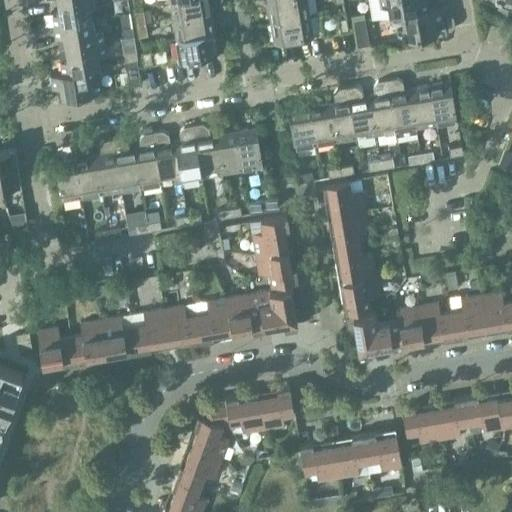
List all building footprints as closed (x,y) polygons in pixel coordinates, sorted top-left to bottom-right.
[(53,13),(55,25),(93,18),(91,7),(98,6),(96,0),(58,0),(60,11),(53,13)] [(169,0),(173,18),(212,11),(211,6),(218,5),(221,0),(169,0)] [(277,0),(267,2),(271,22),(310,15),(307,0),(277,0)] [(390,17),(402,15),(401,14),(428,9),(426,0),(379,0),(381,6),(388,5),(390,17)] [(511,0),(501,0),(498,8),(511,13),(511,0)] [(401,14),(402,15),(404,25),(397,27),(399,39),(437,33),(435,21),(442,20),(439,7),(428,9),(401,14)] [(135,12),(137,24),(146,23),(144,10),(135,12)] [(173,18),(176,38),(215,31),(212,11),(173,18)] [(310,15),(271,22),(274,43),(313,36),(310,15)] [(451,30),(455,26),(453,17),(446,18),(449,31),(451,30)] [(64,36),(66,48),(104,41),(102,29),(95,30),(93,18),(55,25),(57,37),(64,36)] [(338,19),(340,32),(349,30),(347,18),(338,19)] [(365,20),(354,22),(358,47),(370,45),(365,20)] [(146,23),(137,24),(139,37),(148,35),(146,23)] [(215,31),(176,38),(180,59),(219,52),(215,31)] [(61,60),(63,72),(89,68),(101,66),(99,55),(106,53),(104,41),(66,48),(68,59),(61,60)] [(151,51),(142,53),(144,65),(153,64),(151,51)] [(125,62),(129,86),(141,84),(137,60),(125,62)] [(63,72),(51,74),(53,87),(60,85),(62,97),(100,91),(98,78),(91,79),(89,68),(63,72)] [(397,78),(387,79),(396,131),(416,128),(410,89),(404,89),(403,82),(397,78)] [(375,95),(369,95),(376,134),(396,131),(387,79),(378,81),(373,87),(375,95)] [(451,82),(430,85),(437,124),(457,121),(451,82)] [(357,85),(347,86),(356,138),(376,134),(369,95),(364,96),(363,89),(357,85)] [(430,85),(410,89),(416,128),(437,124),(430,85)] [(335,102),(329,102),(336,141),(356,138),(347,86),(338,88),(333,94),(335,102)] [(310,106),(316,145),(336,141),(329,102),(310,106)] [(316,145),(310,106),(288,109),(295,148),(316,145)] [(203,123),(193,125),(202,176),(222,173),(216,134),(211,135),(209,128),(203,123)] [(181,140),(175,141),(182,180),(202,176),(193,125),(184,126),(179,133),(181,140)] [(257,127),(236,131),(243,170),(263,166),(257,127)] [(163,130),(153,132),(162,183),(182,180),(175,141),(170,142),(169,135),(163,130)] [(236,131),(216,134),(222,173),(243,170),(236,131)] [(140,147),(135,148),(142,187),(162,183),(153,132),(144,133),(139,140),(140,147)] [(122,137),(113,139),(122,190),(142,187),(135,148),(130,149),(129,142),(122,137)] [(3,149),(0,150),(0,186),(21,183),(14,139),(2,141),(3,149)] [(100,154),(95,155),(102,194),(122,190),(113,139),(104,140),(99,147),(100,154)] [(449,148),(451,156),(463,154),(462,145),(449,148)] [(433,150),(421,152),(422,161),(435,159),(433,150)] [(422,161),(421,152),(408,155),(410,163),(422,161)] [(95,155),(75,158),(82,197),(102,194),(95,155)] [(381,159),(382,168),(394,166),(393,157),(381,159)] [(82,197),(75,158),(54,162),(61,201),(82,197)] [(368,161),(370,170),(382,168),(381,159),(368,161)] [(340,166),(342,175),(354,173),(353,164),(340,166)] [(342,175),(340,166),(328,168),(329,177),(342,175)] [(299,173),(301,182),(313,180),(312,171),(299,173)] [(330,196),(333,216),(366,210),(362,190),(351,191),(349,180),(343,181),(323,184),(325,197),(330,196)] [(269,198),(248,201),(251,213),(280,208),(278,196),(269,198)] [(228,208),(230,217),(242,215),(241,206),(228,208)] [(230,217),(228,208),(216,210),(217,219),(230,217)] [(332,236),(334,248),(361,243),(358,232),(369,230),(366,210),(333,216),(336,235),(332,236)] [(188,215),(190,224),(202,222),(201,213),(188,215)] [(190,224),(188,215),(176,217),(177,226),(190,224)] [(252,233),(256,253),(288,248),(285,228),(290,228),(287,215),(261,219),(263,231),(252,233)] [(148,222),(149,231),(162,228),(160,220),(148,222)] [(149,231),(148,222),(135,224),(137,233),(149,231)] [(108,229),(109,237),(121,235),(120,227),(108,229)] [(389,233),(390,238),(399,237),(397,227),(392,228),(389,233)] [(109,237),(108,229),(95,231),(97,240),(109,237)] [(67,236),(68,244),(81,242),(80,234),(67,236)] [(340,259),(344,279),(376,273),(373,253),(362,254),(361,243),(334,248),(336,260),(340,259)] [(288,248),(256,253),(259,274),(270,272),(272,284),(298,279),(296,266),(292,267),(288,248)] [(376,273),(344,279),(347,298),(343,299),(345,312),(371,307),(369,295),(380,294),(376,273)] [(271,301),(260,303),(265,329),(277,327),(277,322),(284,321),(285,326),(298,323),(294,301),(302,299),(299,285),(269,290),(271,301)] [(502,291),(481,294),(487,327),(506,323),(507,328),(511,326),(511,299),(504,301),(502,291)] [(247,294),(227,297),(233,330),(252,327),(253,331),(265,329),(260,303),(249,304),(247,294)] [(463,308),(451,310),(456,337),(468,334),(467,330),(487,327),(481,294),(461,298),(463,308)] [(208,312),(197,313),(202,340),(214,338),(213,333),(233,330),(227,297),(207,301),(208,312)] [(439,301),(418,305),(424,337),(443,334),(444,339),(456,337),(451,310),(440,312),(439,301)] [(184,305),(164,308),(169,341),(189,337),(190,342),(202,340),(197,313),(186,315),(184,305)] [(399,319),(388,321),(393,347),(405,345),(404,341),(424,337),(418,305),(398,308),(399,319)] [(145,322),(134,324),(139,351),(151,349),(150,344),(169,341),(164,308),(143,312),(145,322)] [(393,347),(388,321),(377,323),(375,312),(346,317),(348,332),(356,330),(360,353),(373,351),(372,346),(380,345),(381,349),(393,347)] [(121,316),(101,319),(106,351),(126,348),(127,353),(139,351),(134,324),(123,326),(121,316)] [(82,333),(71,335),(76,361),(88,359),(87,355),(106,351),(101,319),(80,323),(82,333)] [(76,361),(71,335),(60,337),(58,326),(37,330),(43,362),(63,359),(64,363),(76,361)] [(32,346),(29,331),(16,334),(19,349),(32,346)] [(0,392),(13,397),(22,373),(0,364),(0,392)] [(278,392),(259,396),(264,428),(285,425),(283,414),(294,412),(290,386),(277,388),(278,392)] [(0,419),(4,421),(13,397),(0,392),(0,419)] [(511,392),(498,395),(504,427),(511,425),(511,392)] [(478,394),(466,396),(470,422),(481,420),(483,431),(504,427),(498,395),(479,398),(478,394)] [(238,395),(226,397),(231,423),(242,421),(244,432),(264,428),(259,396),(239,399),(238,395)] [(454,402),(435,406),(441,438),(461,435),(459,424),(470,422),(466,396),(454,398),(454,402)] [(231,423),(226,397),(203,401),(197,416),(221,430),(223,424),(231,423)] [(441,438),(435,406),(416,409),(415,405),(402,407),(407,433),(418,431),(420,442),(441,438)] [(221,430),(197,416),(194,427),(198,428),(191,447),(222,458),(229,439),(219,435),(221,430)] [(376,432),(364,434),(368,460),(379,458),(381,469),(402,466),(397,433),(377,436),(376,432)] [(352,441),(333,444),(339,476),(359,473),(357,462),(368,460),(364,434),(352,436),(352,441)] [(339,476),(333,444),(314,447),(313,443),(300,445),(301,451),(305,471),(316,469),(318,480),(339,476)] [(180,464),(176,475),(201,485),(205,474),(215,478),(222,458),(191,447),(184,465),(180,464)] [(412,459),(414,471),(422,469),(420,457),(412,459)] [(197,495),(201,485),(176,475),(171,487),(176,488),(171,502),(202,511),(207,499),(197,495)] [(390,483),(373,487),(375,498),(392,494),(390,483)] [(341,492),(309,497),(310,508),(331,505),(342,503),(341,492)] [(202,511),(171,502),(162,498),(159,505),(159,511),(202,511)]
